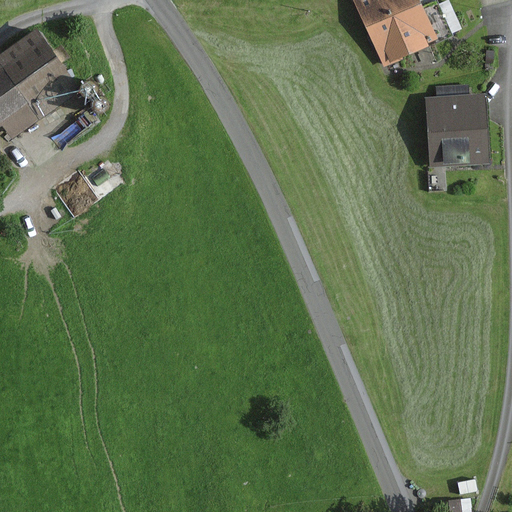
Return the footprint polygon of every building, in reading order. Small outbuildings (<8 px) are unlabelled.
[(352,0),(366,30),(423,5),(420,0),(352,0)] [(435,0),(423,5),(366,30),(385,68),(403,60),(402,58),(429,46),(427,43),(436,39),(438,43),(453,36),(437,0),(435,0)] [(37,30),(0,58),(0,127),(3,126),(12,139),(80,92),(37,30)] [(88,99),(91,99),(94,99),(96,97),(98,95),(100,92),(100,89),(99,87),(97,84),(95,82),(92,81),(90,81),(87,82),(84,84),(83,86),(82,89),(82,92),(83,95),(85,97),(88,99)] [(486,95),(425,99),(429,167),(491,163),(486,95)] [(95,109),(96,111),(98,112),(101,113),(103,113),(106,112),(108,110),(109,108),(109,106),(109,103),(108,101),(106,99),(104,98),(102,98),(99,98),(97,100),(95,101),(94,104),(94,106),(95,109)] [(77,211),(101,197),(85,171),(61,185),(77,211)] [(472,511),(471,499),(449,502),(449,511),(472,511)]
